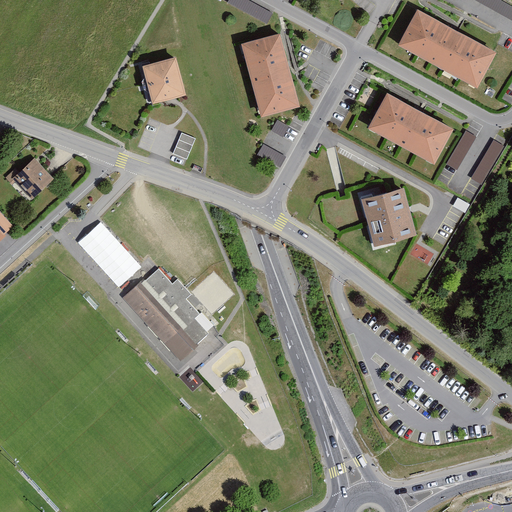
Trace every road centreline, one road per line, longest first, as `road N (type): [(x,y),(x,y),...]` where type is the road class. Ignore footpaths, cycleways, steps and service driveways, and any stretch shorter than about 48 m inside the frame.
road 1 (residential): [(511,397),(265,213)]
road 2 (primary): [(225,0),(259,226),(279,282)]
road 3 (primary): [(279,282),(285,331),(332,471),(336,494),(326,511)]
road 4 (residential): [(265,213),(358,47)]
road 5 (residential): [(358,47),(484,116),(511,114)]
road 6 (unclassified): [(134,164),(78,231),(121,288)]
road 7 (residential): [(109,155),(0,261)]
road 8 (residential): [(265,213),(134,164)]
road 9 (primary): [(379,493),(312,371)]
road 10 (primary): [(312,371),(350,501)]
road 11 (unclassified): [(506,471),(384,495)]
